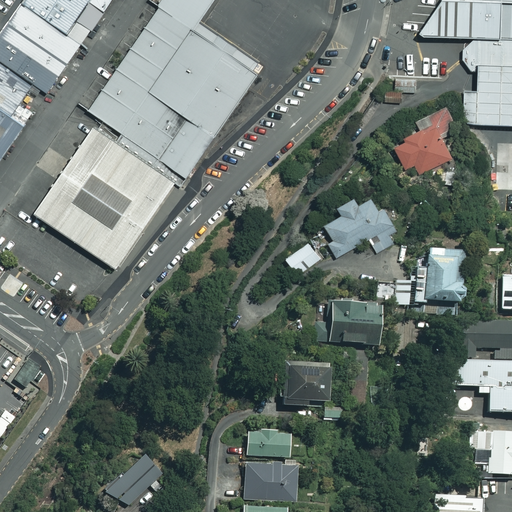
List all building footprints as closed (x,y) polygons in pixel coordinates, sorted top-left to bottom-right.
[(21,0),(20,2),(80,43),(109,0),(21,0)] [(156,0),(155,3),(189,26),(207,0),(156,0)] [(511,0),(439,0),(419,32),(423,34),(511,37),(511,0)] [(80,43),(20,2),(11,15),(5,24),(0,31),(0,58),(31,79),(47,91),(58,75),(80,43)] [(94,123),(176,179),(208,132),(146,89),(189,26),(155,3),(80,113),(94,123)] [(146,89),(208,132),(243,83),(252,69),(189,26),(146,89)] [(511,69),(511,40),(466,40),(465,68),(473,68),(511,69)] [(31,79),(0,58),(0,105),(9,111),(20,96),(31,79)] [(473,88),(461,88),(460,125),(511,125),(511,69),(473,68),(473,88)] [(416,78),(395,78),(395,91),(384,91),(384,100),(401,101),(401,91),(416,91),(416,78)] [(9,111),(0,105),(0,154),(23,121),(9,111)] [(447,147),(426,111),(382,135),(397,160),(409,153),(416,165),(447,147)] [(94,123),(36,212),(38,214),(108,262),(114,266),(176,179),(94,123)] [(511,144),(499,145),(498,188),(511,187),(511,144)] [(357,204),(352,195),(335,205),(340,213),(323,223),(332,239),(327,242),(335,256),(368,238),(376,252),(392,243),(387,234),(395,230),(382,206),(376,209),(369,197),(357,204)] [(36,210),(25,202),(15,217),(26,224),(36,210)] [(319,258),(306,241),(284,257),(297,274),(319,258)] [(410,270),(408,302),(411,303),(410,313),(455,315),(459,251),(424,249),(422,270),(410,270)] [(511,279),(498,279),(498,309),(511,309),(511,279)] [(407,281),(394,280),(392,305),(405,306),(407,281)] [(391,284),(376,284),(375,300),(391,300),(391,284)] [(375,304),(326,302),(325,323),(312,322),(311,341),(373,345),(375,304)] [(511,322),(454,321),(453,347),(511,347),(511,322)] [(511,359),(444,358),(444,387),(485,387),(485,409),(511,409),(511,359)] [(324,368),(280,367),(279,405),(305,406),(305,401),(323,401),(324,368)] [(339,408),(322,408),(323,418),(340,417),(339,408)] [(257,429),(257,432),(245,432),(244,455),(284,457),(286,434),(276,433),(276,430),(257,429)] [(509,431),(471,430),(470,475),(508,476),(509,431)] [(100,490),(125,505),(158,474),(139,453),(100,490)] [(243,462),(242,500),(292,502),(293,463),(243,462)] [(479,511),(481,498),(431,496),(429,511),(479,511)]
